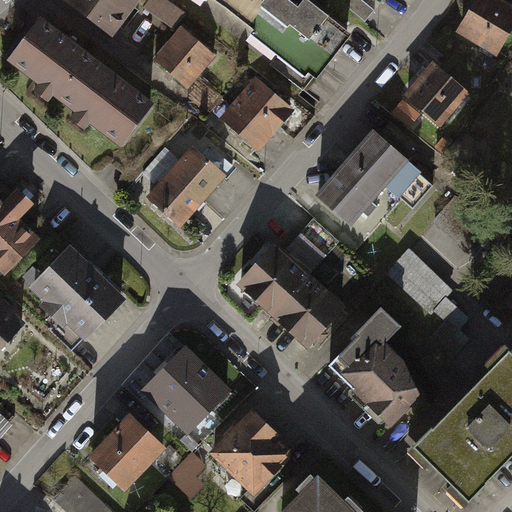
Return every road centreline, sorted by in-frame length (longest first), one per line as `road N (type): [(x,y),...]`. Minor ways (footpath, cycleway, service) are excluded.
road 1 (residential): [(193,291),(432,0)]
road 2 (residential): [(415,511),(193,291)]
road 3 (residential): [(0,505),(193,291)]
road 4 (residential): [(193,291),(0,106)]
